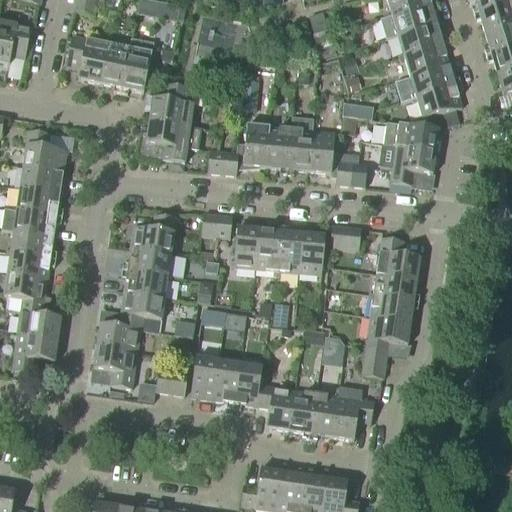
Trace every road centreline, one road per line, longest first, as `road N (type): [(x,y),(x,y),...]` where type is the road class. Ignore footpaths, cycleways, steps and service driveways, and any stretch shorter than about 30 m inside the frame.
road 1 (residential): [(445,219),(102,183)]
road 2 (residential): [(390,466),(401,382),(420,368),(445,219)]
road 3 (residential): [(56,483),(225,509),(236,445)]
road 4 (residential): [(65,403),(102,183)]
road 5 (residential): [(65,403),(225,427),(236,445)]
road 6 (residential): [(236,445),(390,466)]
road 7 (residential): [(491,131),(451,0)]
